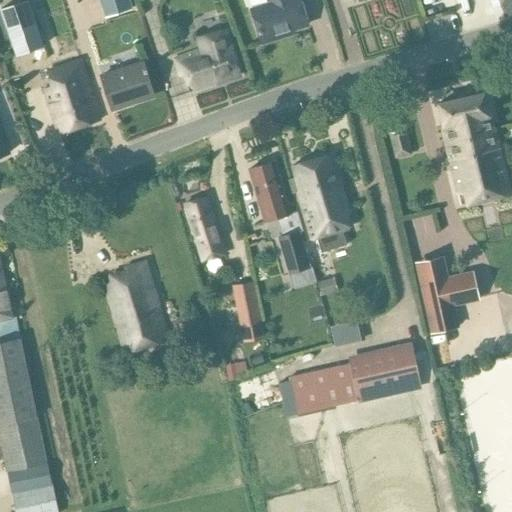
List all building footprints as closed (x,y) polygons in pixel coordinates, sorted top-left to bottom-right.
[(251,10),(261,43),(287,35),(286,32),(309,25),(300,0),(268,0),(269,4),(251,10)] [(511,0),(499,0),(504,16),(511,13),(511,0)] [(0,10),(16,56),(43,47),(27,1),(0,10)] [(476,18),(476,3),(460,4),(461,19),(476,18)] [(231,43),(230,44),(225,29),(196,38),(200,49),(181,55),(181,56),(174,58),(179,76),(190,74),(195,91),(241,76),(231,43)] [(45,88),(60,134),(100,120),(81,61),(48,71),(53,86),(45,88)] [(101,76),(112,111),(129,105),(128,100),(152,92),(143,63),(101,76)] [(438,104),(447,142),(446,143),(458,193),(491,185),(495,200),(511,196),(507,181),(494,128),(492,129),(489,116),(490,116),(484,93),(438,104)] [(0,157),(10,154),(0,128),(0,157)] [(412,155),(406,130),(389,134),(395,159),(412,155)] [(316,238),(320,254),(347,246),(343,230),(348,229),(343,215),(349,213),(332,154),(292,166),(295,178),(288,180),(292,193),(297,192),(312,240),(316,238)] [(273,162),(249,169),(264,221),(288,214),(273,162)] [(225,255),(207,198),(185,205),(202,262),(225,255)] [(310,268),(299,231),(278,237),(288,274),(310,268)] [(0,321),(12,319),(0,261),(0,321)] [(106,288),(125,352),(169,339),(145,262),(126,268),(130,281),(106,288)] [(454,307),(479,301),(473,273),(420,285),(431,334),(459,328),(454,307)] [(262,324),(253,282),(231,286),(240,329),(262,324)] [(331,326),(335,345),(362,340),(358,320),(331,326)] [(58,511),(21,338),(0,342),(0,439),(15,511),(58,511)] [(290,378),(297,414),(358,401),(358,403),(421,390),(411,343),(348,357),(350,364),(290,378)]
